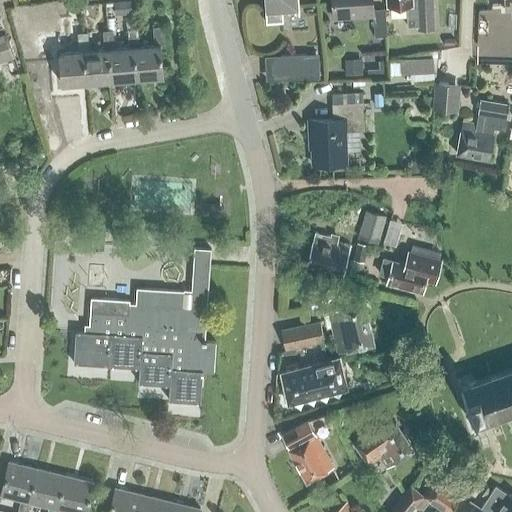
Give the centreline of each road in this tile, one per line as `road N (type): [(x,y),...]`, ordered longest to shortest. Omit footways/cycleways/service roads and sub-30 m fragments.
road 1 (residential): [(17,417),(34,218),(48,178),(88,146),(244,117)]
road 2 (residential): [(254,463),(265,215),(244,117)]
road 3 (residential): [(254,463),(185,458),(17,417)]
road 4 (residential): [(244,117),(214,0)]
